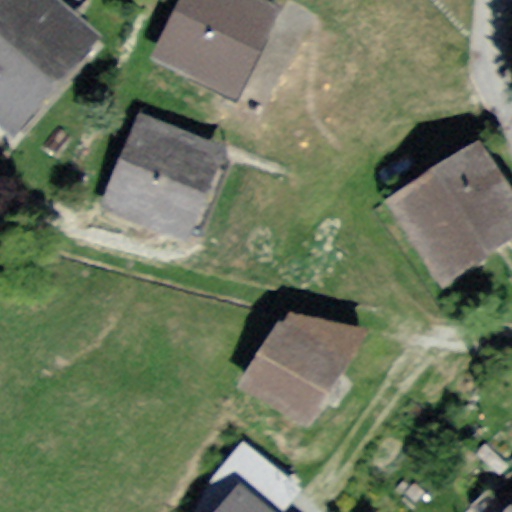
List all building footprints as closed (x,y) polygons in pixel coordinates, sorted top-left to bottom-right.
[(35,0),(0,0),(0,121),(14,134),(90,49),(35,0)] [(254,0),(188,0),(158,65),(254,109),(296,19),(254,0)] [(234,162),(143,119),(101,209),(192,251),(234,162)] [(511,201),(474,139),(393,189),(448,278),(511,238),(511,201)] [(294,302),(235,389),(314,442),(373,356),(294,302)] [(280,511),(240,480),(214,511),(280,511)]
